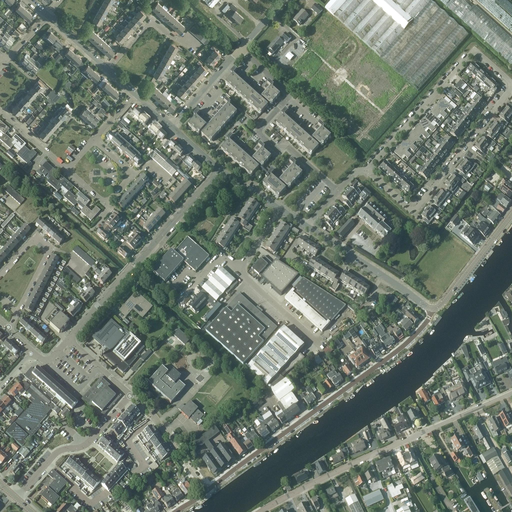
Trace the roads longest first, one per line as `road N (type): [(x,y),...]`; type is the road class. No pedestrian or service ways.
road 1 (residential): [(207,490),(405,344),(432,308)]
road 2 (unclassified): [(260,511),(511,392)]
road 3 (residential): [(68,339),(220,170)]
road 4 (residential): [(511,87),(412,212),(366,170)]
road 5 (residential): [(366,170),(473,49),(511,82)]
road 6 (residential): [(130,394),(88,442),(54,454),(14,496)]
road 7 (residential): [(0,275),(34,240),(48,247),(7,328)]
road 8 (tertiary): [(432,308),(307,225)]
road 9 (residential): [(94,139),(129,170),(116,194),(100,199),(67,169)]
road 10 (residential): [(325,180),(284,143),(277,150),(260,134),(286,98)]
road 11 (residential): [(207,490),(130,394)]
road 12 (tertiary): [(432,308),(511,214)]
